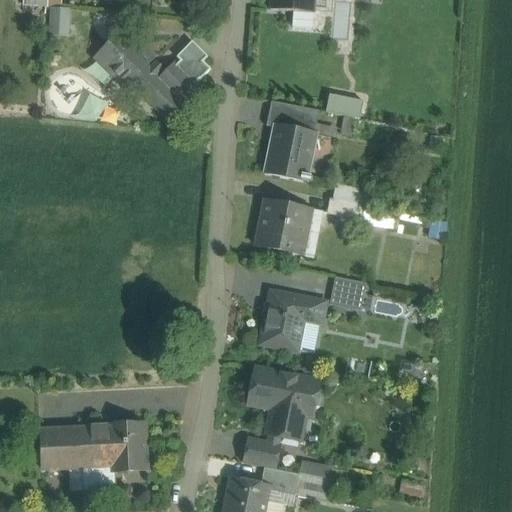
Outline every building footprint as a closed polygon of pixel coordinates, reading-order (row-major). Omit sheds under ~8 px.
[(47,0),(23,0),(23,6),(47,8),(47,0)] [(337,0),(279,0),(279,9),(336,13),(337,0)] [(68,12),(52,11),(51,35),(66,36),(68,12)] [(175,65),(159,81),(156,77),(162,70),(155,63),(149,70),(145,67),(151,60),(122,32),(95,60),(124,88),(129,83),(167,120),(182,105),(187,110),(204,93),(195,85),(199,81),(200,81),(210,70),(203,63),(207,58),(191,43),(176,58),(180,62),(176,66),(175,65)] [(318,113),(271,103),(266,128),(274,130),(275,128),(313,136),(318,113)] [(313,136),(275,128),(274,130),(265,174),(314,184),(315,179),(304,177),(309,153),(311,153),(315,137),(313,136)] [(361,207),(329,200),(326,215),(358,222),(361,207)] [(310,210),(265,201),(261,220),(264,221),(259,248),(296,256),(301,229),(306,230),(310,210)] [(366,285),(335,279),(329,307),(360,313),(366,285)] [(324,305),(271,294),(261,346),(297,353),(303,322),(320,326),(324,305)] [(318,384),(256,371),(249,405),(272,410),(267,435),(299,442),(304,416),(311,418),(312,413),(318,409),(320,400),(316,394),(318,384)] [(143,425),(90,427),(92,471),(93,471),(113,470),(113,472),(145,471),(143,425)] [(90,427),(9,430),(11,474),(92,471),(90,427)] [(280,446),(248,440),(243,465),(274,471),(280,446)] [(332,472),(301,466),(299,476),(330,483),(332,472)] [(113,470),(93,471),(93,480),(89,481),(90,490),(93,490),(94,494),(114,493),(113,472),(113,470)] [(264,511),(269,489),(232,481),(225,511),(264,511)]
